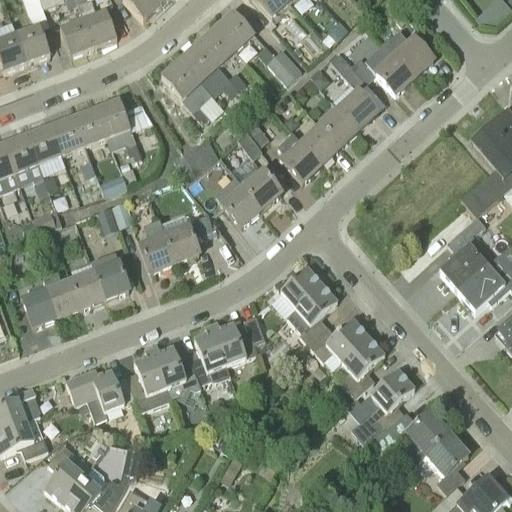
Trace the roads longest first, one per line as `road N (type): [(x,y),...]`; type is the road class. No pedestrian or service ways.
road 1 (residential): [(0,382),(191,314),(241,289),(314,230)]
road 2 (residential): [(511,450),(314,230)]
road 3 (residential): [(207,0),(126,64),(0,117)]
road 4 (residential): [(314,230),(486,67)]
